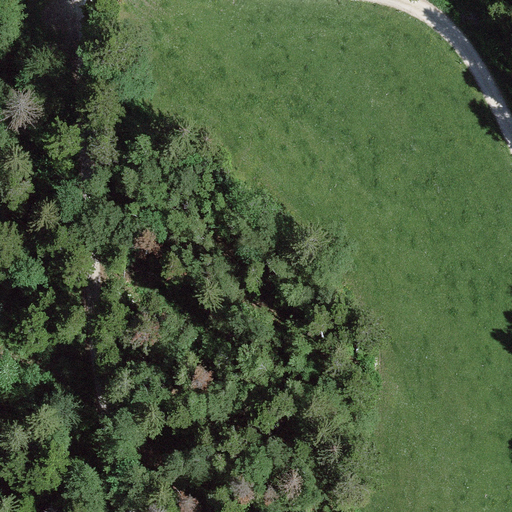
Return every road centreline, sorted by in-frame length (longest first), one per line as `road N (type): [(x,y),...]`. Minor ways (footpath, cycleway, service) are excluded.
road 1 (track): [(149,511),(125,429),(105,259),(109,0)]
road 2 (track): [(408,0),(471,72),(511,168)]
